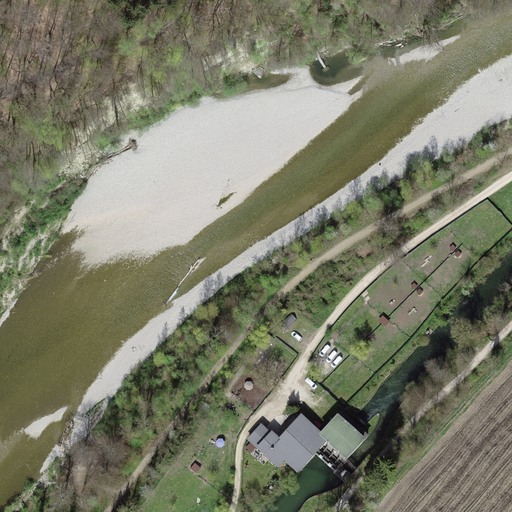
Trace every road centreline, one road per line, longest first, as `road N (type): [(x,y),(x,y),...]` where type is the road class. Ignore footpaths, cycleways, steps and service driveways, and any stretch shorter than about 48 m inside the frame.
road 1 (track): [(104,511),(288,286),(511,149)]
road 2 (track): [(231,511),(245,432),(342,306),(371,275),(511,176)]
road 3 (track): [(511,328),(341,504)]
road 4 (track): [(191,0),(147,39),(54,68),(0,95)]
